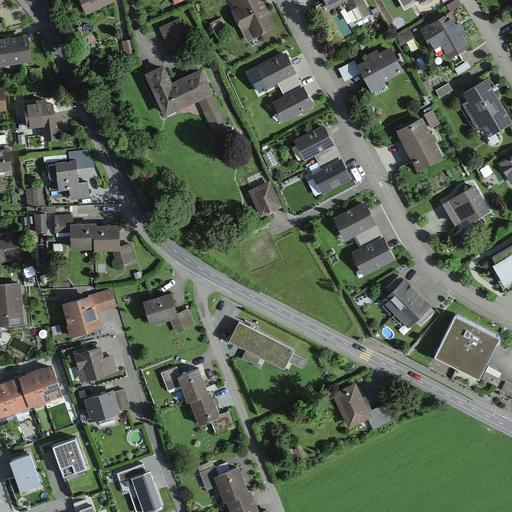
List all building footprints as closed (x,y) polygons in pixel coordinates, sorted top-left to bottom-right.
[(81,0),(87,12),(112,0),(81,0)] [(274,27),(258,0),(233,0),(254,38),(274,27)] [(361,0),(325,0),(332,12),(350,2),(360,21),(370,15),(361,0)] [(399,0),(405,9),(420,0),(399,0)] [(470,51),(450,15),(421,32),(433,54),(441,49),(449,63),(470,51)] [(183,19),(162,29),(174,53),(194,44),(183,19)] [(27,37),(0,41),(0,69),(31,64),(27,37)] [(402,74),(391,51),(358,68),(372,96),(385,90),(382,84),(402,74)] [(314,108),(288,55),(257,70),(266,89),(279,83),(288,100),(275,106),(284,123),(314,108)] [(169,68),(146,78),(163,116),(198,100),(211,128),(226,122),(203,72),(176,84),(169,68)] [(510,122),(486,83),(459,99),(483,138),(510,122)] [(58,100),(26,103),(28,130),(47,128),(48,133),(61,132),(58,100)] [(442,156),(423,120),(397,133),(416,170),(442,156)] [(320,196),(350,181),(323,127),(292,142),(302,161),(314,155),(323,171),(311,178),(320,196)] [(10,148),(0,148),(0,173),(12,172),(10,148)] [(511,154),(499,162),(511,184),(511,154)] [(76,162),(55,164),(57,191),(69,190),(70,197),(80,196),(76,162)] [(271,184),(251,192),(261,216),(281,208),(271,184)] [(487,211),(474,187),(443,205),(456,228),(487,211)] [(45,203),(45,188),(29,188),(30,204),(45,203)] [(355,258),(364,276),(395,261),(368,207),(337,223),(346,242),(359,235),(367,252),(355,258)] [(35,212),(35,227),(43,228),(43,212),(35,212)] [(93,223),(68,225),(69,250),(92,248),(92,251),(119,250),(118,229),(94,230),(93,223)] [(21,234),(0,234),(0,262),(22,262),(21,234)] [(133,246),(120,249),(124,266),(136,264),(133,246)] [(511,278),(511,250),(493,262),(505,283),(511,278)] [(433,312),(395,280),(378,300),(416,332),(433,312)] [(23,286),(0,285),(0,323),(23,323),(23,286)] [(112,291),(63,304),(71,338),(101,330),(97,315),(117,310),(112,291)] [(172,291),(144,299),(151,323),(179,314),(172,291)] [(500,334),(456,313),(435,354),(479,376),(500,334)] [(294,349),(241,323),(231,343),(284,369),(294,349)] [(102,347),(74,354),(81,381),(117,371),(114,357),(105,359),(102,347)] [(294,351),(290,361),(305,368),(310,358),(294,351)] [(0,385),(0,420),(63,398),(52,367),(43,370),(29,375),(11,382),(0,385)] [(181,369),(165,375),(171,392),(182,388),(187,404),(190,403),(199,426),(221,417),(212,392),(206,394),(198,371),(183,376),(181,369)] [(356,384),(334,393),(347,426),(368,418),(372,430),(395,421),(387,402),(366,410),(356,384)] [(112,393),(87,400),(94,424),(119,417),(112,393)] [(86,465),(75,435),(53,444),(64,473),(86,465)] [(41,481),(30,451),(10,458),(22,489),(41,481)] [(142,466),(118,475),(125,493),(130,491),(137,511),(142,511),(144,511),(148,511),(162,507),(150,473),(145,475),(142,466)] [(236,470),(216,476),(224,503),(229,501),(232,511),(271,511),(270,509),(261,511),(256,511),(250,494),(245,496),(236,470)] [(78,502),(80,511),(97,511),(94,498),(78,502)]
